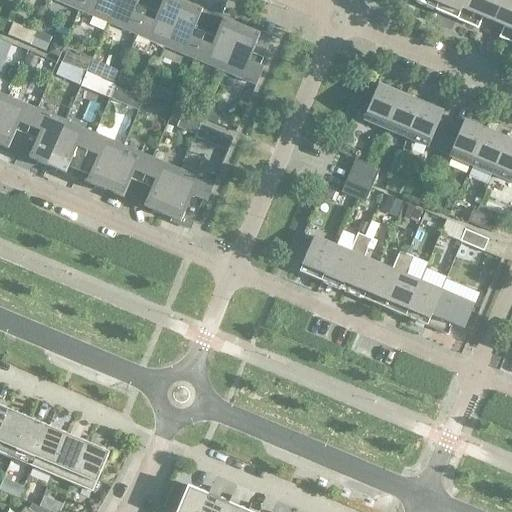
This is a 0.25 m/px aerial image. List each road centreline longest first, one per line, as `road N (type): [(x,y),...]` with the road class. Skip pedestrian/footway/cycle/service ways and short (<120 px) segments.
road 1 (residential): [(233,273),(336,18)]
road 2 (residential): [(474,374),(233,273)]
road 3 (residential): [(233,273),(0,172)]
road 4 (tertiary): [(421,497),(199,407)]
road 5 (residential): [(511,92),(336,18)]
road 6 (residential): [(326,511),(157,442)]
road 7 (residential): [(157,442),(0,373)]
road 8 (tertiary): [(156,388),(0,322)]
road 9 (residential): [(421,497),(474,374)]
